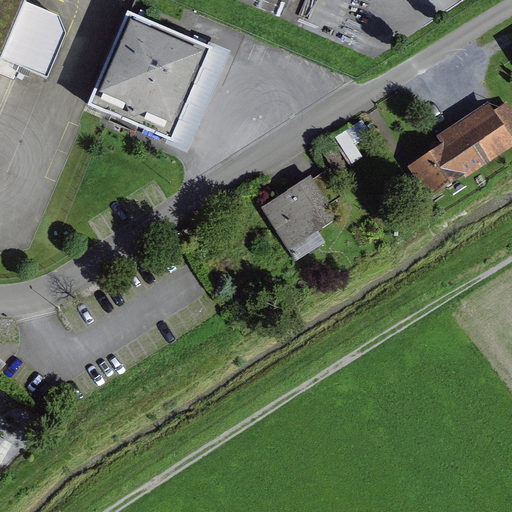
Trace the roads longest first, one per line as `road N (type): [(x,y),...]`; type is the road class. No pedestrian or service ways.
road 1 (residential): [(0,300),(55,290),(511,9)]
road 2 (track): [(511,260),(118,511)]
